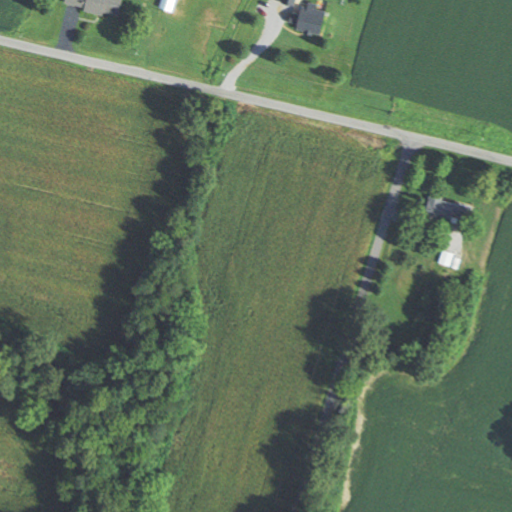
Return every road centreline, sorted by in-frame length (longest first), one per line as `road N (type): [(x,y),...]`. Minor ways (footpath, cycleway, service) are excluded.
road 1 (residential): [(511,162),(0,41)]
road 2 (residential): [(298,511),(415,138)]
